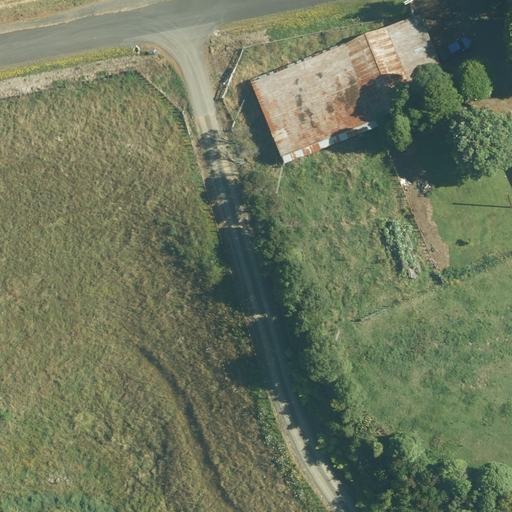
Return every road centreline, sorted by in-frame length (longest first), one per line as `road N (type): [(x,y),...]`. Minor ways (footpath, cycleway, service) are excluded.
road 1 (track): [(170,25),(268,328),(319,450),(362,511)]
road 2 (unclassified): [(272,0),(0,59)]
